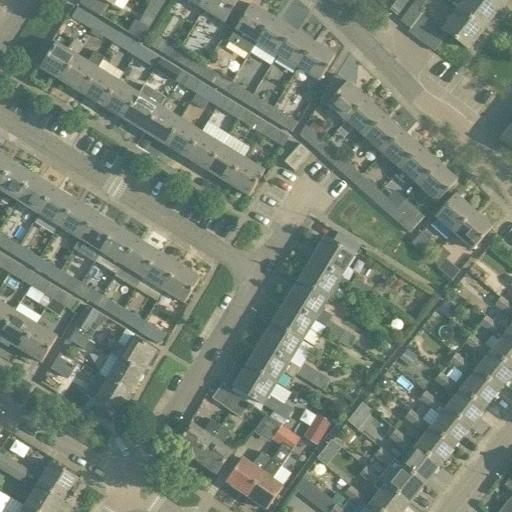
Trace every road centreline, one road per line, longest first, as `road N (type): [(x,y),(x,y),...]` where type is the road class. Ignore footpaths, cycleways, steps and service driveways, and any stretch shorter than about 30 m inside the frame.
road 1 (residential): [(259,280),(0,124)]
road 2 (residential): [(131,489),(259,280)]
road 3 (residential): [(482,150),(425,107),(323,0)]
road 4 (residential): [(131,489),(0,410)]
